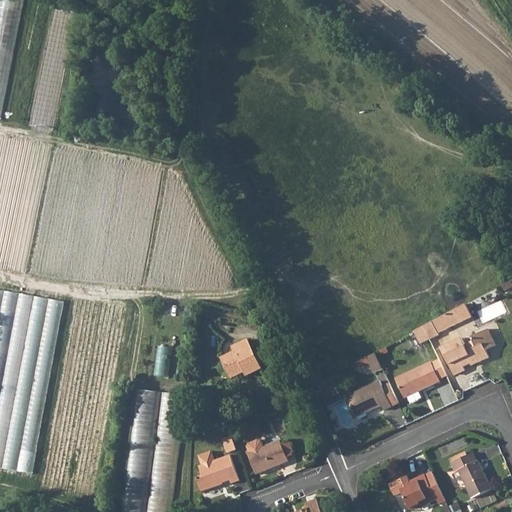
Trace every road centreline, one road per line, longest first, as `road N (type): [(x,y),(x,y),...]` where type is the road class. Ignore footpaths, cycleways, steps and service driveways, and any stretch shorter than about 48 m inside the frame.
road 1 (residential): [(511,437),(494,409),(464,414),(342,470)]
road 2 (residential): [(291,350),(342,470)]
